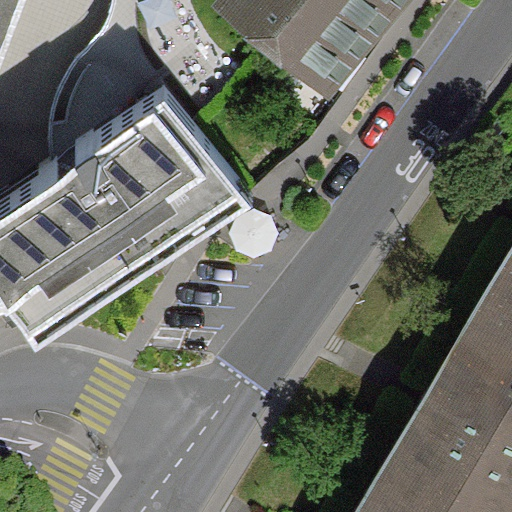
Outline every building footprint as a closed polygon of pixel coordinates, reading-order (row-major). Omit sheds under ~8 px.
[(0,0),(0,47),(18,0),(0,0)] [(113,0),(111,10),(160,85),(166,80),(196,118),(264,46),(209,0),(113,0)] [(229,0),(317,72),(376,0),(229,0)] [(166,80),(160,85),(0,191),(0,272),(11,289),(37,330),(252,188),(196,118),(166,80)] [(511,246),(475,310),(511,330),(511,246)] [(0,295),(11,289),(0,272),(0,295)] [(373,483),(422,511),(511,511),(511,330),(475,310),(373,483)] [(422,511),(373,483),(355,511),(422,511)]
